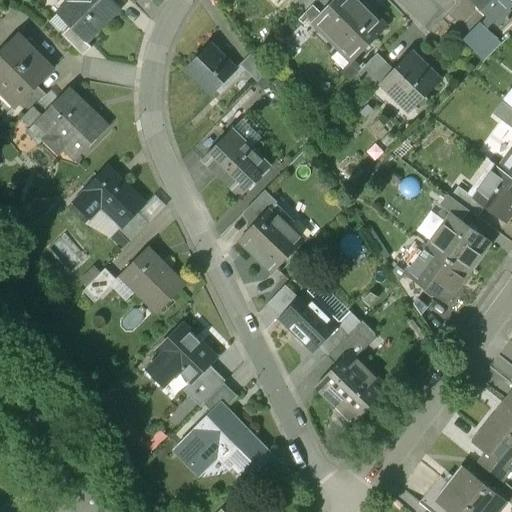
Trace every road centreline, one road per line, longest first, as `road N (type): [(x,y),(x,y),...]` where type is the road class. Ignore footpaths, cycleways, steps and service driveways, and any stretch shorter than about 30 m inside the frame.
road 1 (residential): [(350,507),(180,174),(161,113),(160,60),(187,0)]
road 2 (residential): [(350,507),(511,295)]
